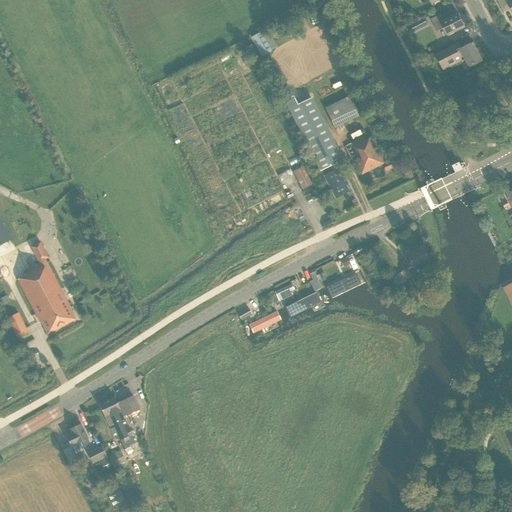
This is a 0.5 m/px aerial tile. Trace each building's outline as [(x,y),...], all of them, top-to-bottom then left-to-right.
[(511,0),(499,0),(498,1),(504,12),(511,9),(511,10),(511,0)] [(465,27),(458,14),(452,17),(449,11),(431,20),(438,32),(444,28),(448,36),(465,27)] [(267,50),(258,36),(250,40),(260,55),(267,50)] [(469,67),(482,61),(473,43),(461,49),(459,45),(437,56),(443,68),(461,60),(462,62),(466,60),(469,67)] [(358,116),(348,96),(325,107),(334,127),(358,116)] [(320,170),(325,167),(336,162),(341,159),(311,99),(290,109),(320,170)] [(360,175),(384,162),(371,136),(364,140),(362,137),(345,146),(360,175)] [(385,170),(392,167),(389,161),(383,165),(385,170)] [(335,198),(349,191),(346,186),(348,185),(336,162),(325,167),(328,174),(323,176),(335,198)] [(459,164),(453,167),(456,173),(462,170),(459,164)] [(312,184),(303,166),(293,171),(302,189),(312,184)] [(0,252),(15,245),(0,217),(0,252)] [(45,262),(43,258),(47,256),(39,241),(30,246),(38,261),(34,263),(36,267),(23,273),(24,275),(17,279),(40,322),(41,321),(47,332),(74,318),(68,307),(69,306),(46,262),(45,262)] [(355,255),(362,251),(360,246),(352,250),(355,255)] [(422,249),(420,250),(407,257),(412,267),(414,266),(416,268),(420,266),(419,263),(427,259),(422,249)] [(354,268),(345,272),(336,275),(327,279),(316,284),(323,300),(333,295),(341,292),(359,285),(369,281),(361,265),(354,268)] [(412,276),(407,268),(401,271),(401,272),(391,277),(397,288),(402,285),(405,291),(416,286),(411,276),(412,276)] [(10,301),(0,281),(0,305),(10,301)] [(309,287),(305,289),(295,294),(274,304),(282,320),(300,311),(317,302),(323,300),(316,284),(312,286),(309,287)] [(275,292),(278,299),(291,293),(290,291),(293,289),(291,284),(275,292)] [(263,329),(282,320),(274,304),(258,313),(251,316),(247,318),(244,320),(243,321),(242,322),(241,323),(240,325),(240,326),(239,327),(239,328),(239,329),(243,338),(263,329)] [(241,320),(252,314),(248,308),(237,313),(241,320)] [(28,332),(18,312),(7,318),(16,338),(28,332)] [(139,409),(137,406),(132,396),(116,403),(113,397),(98,405),(104,417),(104,416),(109,426),(112,425),(120,440),(124,449),(135,443),(131,434),(123,417),(139,409)] [(82,445),(88,442),(85,435),(86,435),(80,423),(69,429),(71,433),(66,436),(70,446),(76,444),(80,442),(82,445)] [(107,456),(101,445),(87,452),(92,463),(107,456)] [(126,461),(120,450),(109,456),(115,467),(126,461)]
